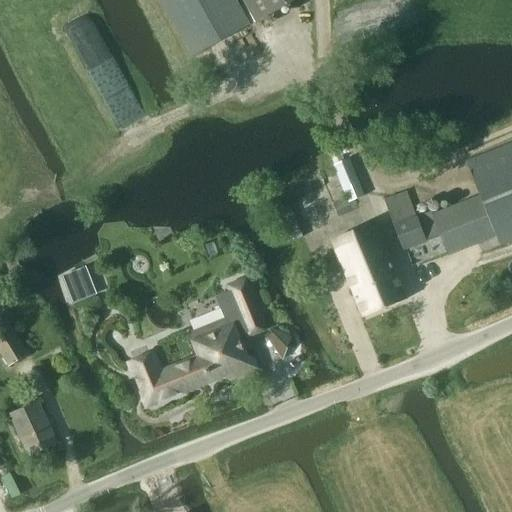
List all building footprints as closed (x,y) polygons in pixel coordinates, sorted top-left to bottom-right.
[(235,0),(159,0),(191,57),(249,25),(235,0)] [(244,0),(257,21),(294,0),(244,0)] [(511,143),(467,161),(480,196),(496,237),(499,245),(511,240),(511,143)] [(349,203),(365,196),(350,159),(334,166),(349,203)] [(407,192),(384,200),(403,251),(440,237),(448,256),(496,237),(480,196),(418,220),(407,192)] [(302,237),(289,207),(273,214),(285,244),(302,237)] [(376,223),(359,230),(378,275),(371,278),(384,309),(407,299),(376,223)] [(359,230),(332,240),(363,317),(384,309),(371,278),(378,275),(359,230)] [(96,296),(85,268),(60,278),(72,306),(96,296)] [(149,361),(133,368),(148,405),(230,372),(228,369),(240,364),(230,339),(242,334),(243,338),(262,331),(242,281),(223,289),(238,326),(190,345),(196,360),(155,376),(149,361)] [(29,355),(6,318),(0,321),(0,354),(8,368),(29,355)] [(108,343),(116,346),(119,338),(111,335),(108,343)] [(30,455),(56,444),(37,402),(12,413),(30,455)] [(183,511),(177,499),(151,511),(183,511)]
